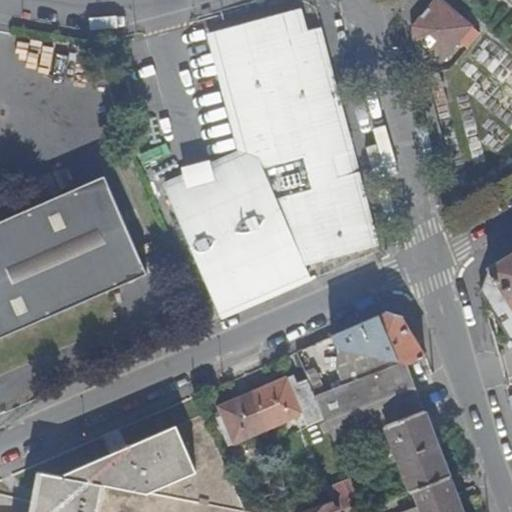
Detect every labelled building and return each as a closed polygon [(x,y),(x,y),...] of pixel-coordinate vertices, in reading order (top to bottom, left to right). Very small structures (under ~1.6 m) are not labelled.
[(466,49),(478,34),(438,0),(434,0),(413,27),(413,40),(440,63),(458,42),(466,49)] [(173,210),(210,299),(229,190),(313,210),(361,197),(315,27),(303,30),(298,8),(219,30),(250,150),(212,168),(212,178),(184,184),(183,181),(163,189),(173,210)] [(117,116),(134,111),(123,68),(105,74),(117,116)] [(0,338),(148,274),(105,175),(0,220),(0,338)] [(229,190),(210,299),(216,314),(310,275),(306,264),(374,246),(361,197),(313,210),(229,190)] [(511,253),(489,267),(479,292),(509,341),(511,339),(511,253)] [(387,313),(332,336),(338,348),(406,362),(411,363),(424,355),(402,317),(387,313)] [(316,397),(325,418),(336,445),(385,426),(424,411),(406,362),(338,348),(336,368),(344,386),(323,394),(316,397)] [(307,376),(309,382),(316,397),(323,394),(314,373),(307,376)] [(288,377),(254,392),(270,428),(303,413),(308,425),(325,418),(316,397),(309,382),(293,389),(288,377)] [(270,428),(254,392),(220,407),(224,416),(218,419),(229,445),(270,428)] [(449,476),(424,411),(385,426),(410,491),(414,490),(449,476)] [(60,476),(105,485),(148,493),(197,471),(177,425),(60,476)] [(42,473),(34,511),(99,511),(105,485),(60,476),(42,473)] [(463,511),(449,476),(414,490),(420,505),(403,511),(463,511)] [(351,478),(326,489),(330,503),(325,505),(324,503),(298,511),(340,511),(362,503),(351,478)]
